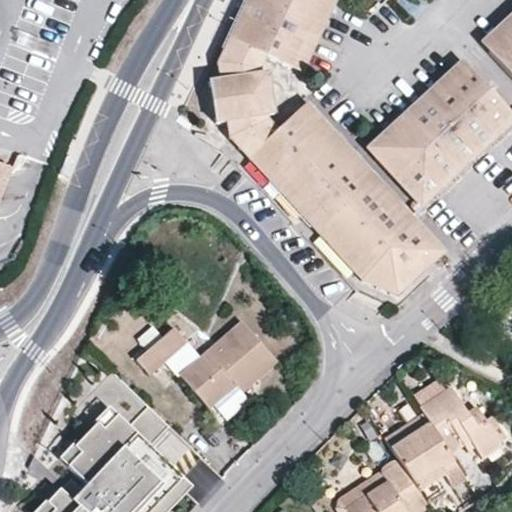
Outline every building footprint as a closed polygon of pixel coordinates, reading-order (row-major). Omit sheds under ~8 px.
[(246,0),(229,39),(235,41),(254,0),(246,0)] [(267,57),(292,68),(323,0),(254,0),(235,41),(267,57)] [(323,0),(292,68),(304,75),(339,0),(323,0)] [(511,13),(506,19),(478,44),(485,52),(511,28),(511,13)] [(511,28),(485,52),(511,81),(511,28)] [(229,39),(211,79),(259,75),(267,57),(235,41),(229,39)] [(469,68),(460,59),(369,137),(361,143),(370,152),(407,120),(469,68)] [(370,152),(414,198),(511,115),(469,68),(407,120),(370,152)] [(214,116),(226,115),(261,110),(274,109),(270,73),(259,75),(211,79),(210,81),(214,116)] [(371,191),(428,252),(399,279),(392,286),(383,283),(360,272),(355,266),(296,203),(247,149),(243,153),(292,206),(354,276),(392,295),(440,250),(417,222),(408,214),(353,153),(303,99),(294,107),(309,124),(371,191)] [(247,149),(296,203),(355,266),(360,272),(383,283),(392,286),(399,279),(428,252),(371,191),(309,124),(294,107),(272,127),(247,149)] [(272,127),(261,110),(226,115),(227,137),(242,153),(243,153),(247,149),(272,127)] [(414,198),(418,203),(494,137),(511,121),(511,116),(511,115),(414,198)] [(236,330),(212,352),(177,383),(205,414),(231,392),(237,400),(272,369),(236,330)] [(183,351),(169,334),(133,367),(146,383),(183,351)] [(397,371),(392,376),(397,383),(402,380),(397,371)] [(476,408),(468,413),(451,387),(420,406),(424,413),(430,422),(450,452),(468,442),(473,438),(477,445),(484,456),(501,446),(498,441),(485,420),(476,408)] [(169,427),(149,407),(129,428),(117,416),(103,430),(97,424),(74,447),(81,453),(67,468),(85,484),(79,490),(70,481),(60,491),(59,490),(46,504),(54,511),(53,511),(150,511),(182,479),(149,448),(169,427)] [(103,430),(117,416),(108,408),(95,422),(97,424),(103,430)] [(430,422),(424,413),(387,437),(392,446),(430,422)] [(498,441),(504,438),(491,416),(485,420),(498,441)] [(401,459),(416,481),(441,466),(444,473),(453,485),(467,477),(450,452),(430,422),(392,446),(401,459)] [(472,448),(477,445),(473,438),(468,442),(472,448)] [(81,453),(74,447),(72,445),(59,460),(67,468),(81,453)] [(382,471),(388,480),(347,506),(350,511),(405,511),(408,511),(415,511),(430,503),(420,488),(416,481),(401,459),(382,471)] [(416,481),(420,488),(444,473),(441,466),(416,481)] [(382,471),(381,469),(340,495),(347,506),(388,480),(382,471)] [(182,479),(150,511),(168,511),(192,488),(182,479)] [(53,511),(54,511),(46,504),(44,502),(35,511),(53,511)]
